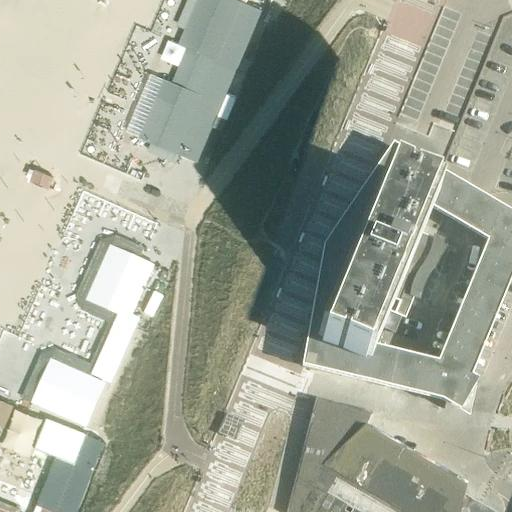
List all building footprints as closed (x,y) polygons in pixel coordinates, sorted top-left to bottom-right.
[(262,33),(205,9),(188,49),(224,64),(208,102),(169,85),(143,147),(203,173),(262,33)] [(470,190),(427,165),(392,145),(323,246),(310,320),(301,367),(316,371),(346,379),(359,382),(362,383),(389,389),(422,398),(441,402),(469,419),(477,381),(471,377),(511,277),(511,215),(489,202),(470,190)] [(157,271),(105,249),(78,313),(111,327),(87,385),(46,368),(28,410),(88,435),(106,391),(113,393),(143,320),(137,318),(157,271)] [(262,499),(256,511),(491,511),(464,496),(467,484),(367,426),(372,415),(371,415),(371,414),(315,399),(315,400),(306,398),(279,464),(277,463),(262,499)] [(86,440),(48,425),(37,451),(61,460),(40,511),(71,511),(88,473),(75,468),(86,440)] [(0,448),(0,477),(20,478),(21,449),(0,448)]
